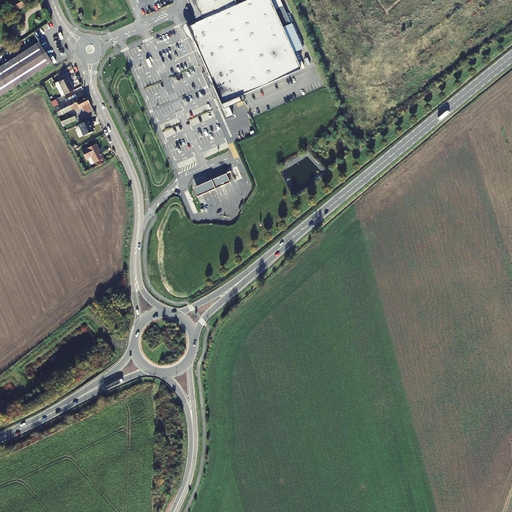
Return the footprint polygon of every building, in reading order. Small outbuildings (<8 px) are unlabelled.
[(14,11),(25,5),(21,0),(14,0),(9,3),(14,12),(14,11)] [(187,27),(223,109),(229,107),(245,100),(243,95),(301,70),(275,10),(270,0),(248,0),(237,5),(202,20),(187,27)] [(234,0),(193,0),(202,20),(237,5),(234,0)] [(283,7),(279,0),(270,0),(275,10),(283,7)] [(0,97),(53,64),(39,42),(0,67),(0,97)] [(72,92),(74,91),(67,78),(59,83),(65,95),(72,92)] [(66,102),(59,105),(56,99),(51,102),(56,113),(60,111),(87,97),(85,93),(77,96),(76,94),(65,99),(66,102)] [(62,115),(66,113),(75,109),(75,110),(81,108),(84,112),(87,111),(88,113),(92,111),(91,109),(92,108),(87,97),(60,111),(62,115)] [(229,107),(223,109),(227,118),(233,116),(229,107)] [(62,115),(60,111),(56,113),(60,122),(68,119),(66,113),(62,115)] [(75,116),(68,119),(60,122),(62,126),(77,120),(75,116)] [(95,163),(103,159),(96,144),(82,151),(86,159),(91,156),(95,163)] [(193,186),(197,195),(230,181),(226,172),(193,186)]
